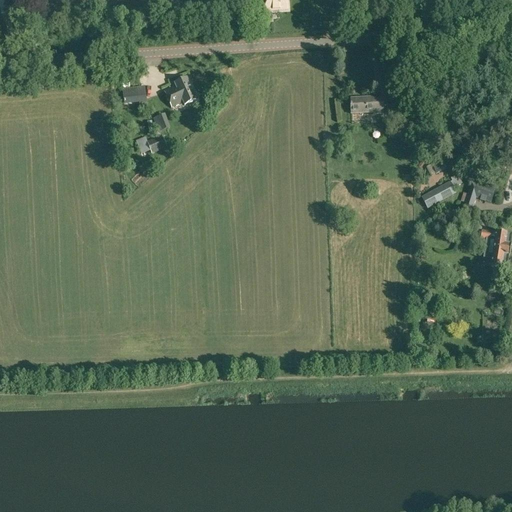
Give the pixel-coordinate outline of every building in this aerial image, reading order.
[(264,0),(266,12),(288,10),(287,0),(264,0)] [(164,92),(172,108),(183,103),(184,105),(196,100),(186,79),(174,84),(176,87),(164,92)] [(135,102),(136,114),(148,112),(144,87),(128,90),(130,103),(135,102)] [(373,114),(373,116),(384,115),(383,96),(372,97),(373,98),(351,99),(351,106),(350,106),(351,115),(373,114)] [(152,120),(157,134),(169,130),(164,115),(152,120)] [(399,121),(400,143),(411,142),(410,121),(399,121)] [(147,142),(152,155),(167,149),(162,136),(147,142)] [(432,166),(439,179),(446,176),(444,171),(447,169),(443,160),(432,166)] [(463,179),(455,180),(457,188),(464,187),(463,179)] [(422,198),(428,209),(456,194),(450,183),(422,198)] [(467,196),(464,195),(461,204),(464,205),(463,209),(472,212),(476,199),(480,200),(480,201),(485,203),(485,202),(491,203),(495,194),(497,191),(471,183),(470,186),(467,196)] [(502,269),(507,270),(509,257),(511,246),(511,236),(511,235),(507,235),(495,233),(494,242),(490,241),(491,232),(482,231),(480,240),(486,240),(485,247),(493,249),(490,268),(501,270),(502,269)]
